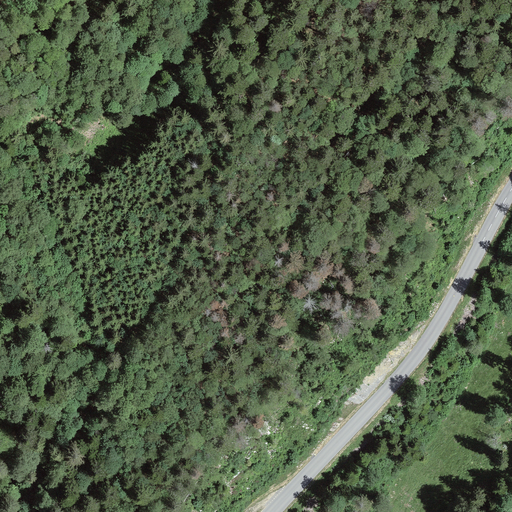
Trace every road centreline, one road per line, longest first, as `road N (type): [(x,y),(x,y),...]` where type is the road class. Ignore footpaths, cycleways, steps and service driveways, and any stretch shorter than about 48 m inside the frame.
road 1 (track): [(30,511),(201,204),(212,175),(185,95),(184,66),(192,39),(231,0)]
road 2 (secondary): [(273,511),(417,355),(511,189)]
